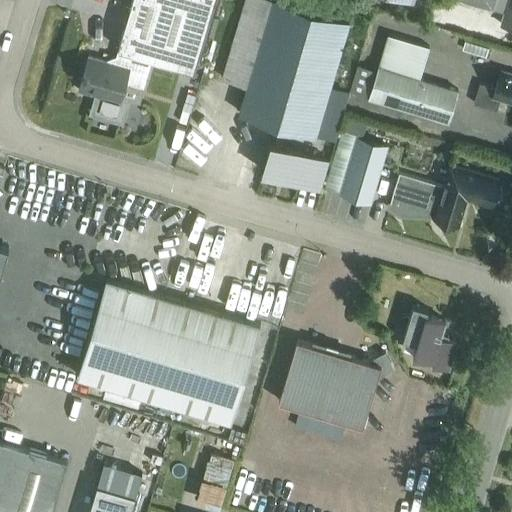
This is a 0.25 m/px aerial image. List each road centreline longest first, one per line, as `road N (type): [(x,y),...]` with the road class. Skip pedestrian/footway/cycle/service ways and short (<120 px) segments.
road 1 (unclassified): [(511,287),(0,138)]
road 2 (tertiary): [(469,511),(511,370)]
